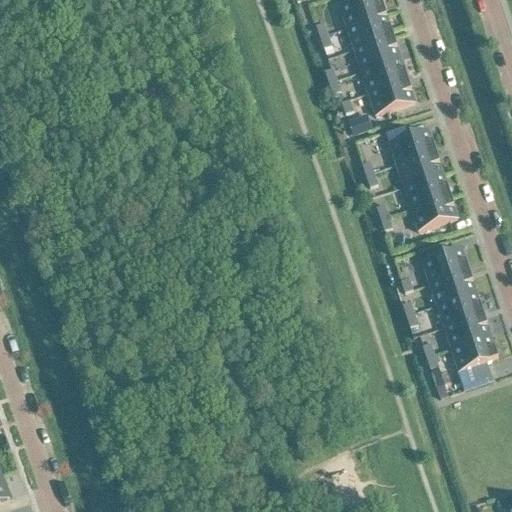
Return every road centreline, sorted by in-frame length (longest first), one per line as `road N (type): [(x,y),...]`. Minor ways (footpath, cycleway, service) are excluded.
road 1 (residential): [(409,0),(511,306)]
road 2 (unclassified): [(56,511),(0,353)]
